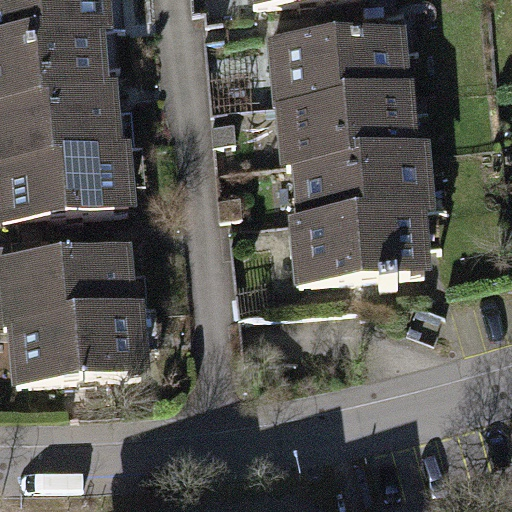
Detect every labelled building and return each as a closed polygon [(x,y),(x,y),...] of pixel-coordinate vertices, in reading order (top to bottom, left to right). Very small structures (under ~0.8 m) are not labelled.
[(0,0),(0,46),(94,39),(101,39),(98,0),(0,0)] [(246,0),(247,11),(328,4),(359,1),(369,0),(246,0)] [(94,39),(0,46),(0,107),(99,100),(94,39)] [(272,112),(278,112),(397,102),(392,42),(381,43),(347,46),(267,53),(272,112)] [(99,100),(0,107),(0,167),(112,158),(107,99),(99,100)] [(405,101),(397,102),(278,112),(283,170),(294,169),(410,159),(405,101)] [(232,130),(211,130),(211,151),(233,151),(232,130)] [(112,158),(0,167),(0,227),(14,226),(45,223),(125,217),(121,157),(112,158)] [(418,158),(410,159),(294,169),(299,229),(412,220),(423,219),(418,158)] [(236,203),(217,203),(217,223),(237,223),(236,203)] [(418,282),(412,220),(299,229),(291,230),(297,294),(378,287),(379,296),(396,294),(396,284),(418,282)] [(45,223),(14,226),(16,247),(38,245),(47,244),(45,223)] [(16,247),(7,248),(9,268),(40,266),(38,245),(16,247)] [(0,315),(1,330),(8,330),(125,320),(120,259),(40,266),(9,268),(0,269),(0,315)] [(133,320),(125,320),(8,330),(13,391),(138,380),(133,320)]
